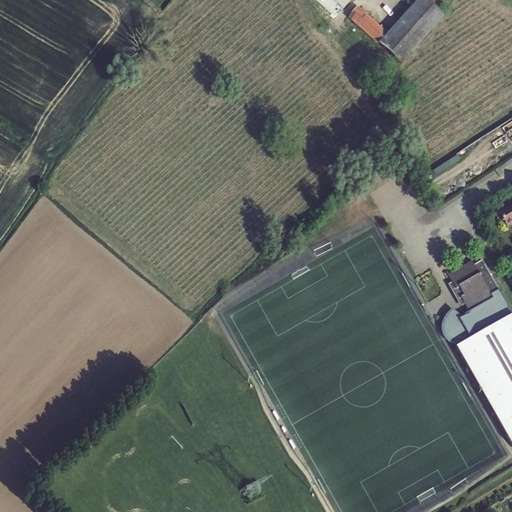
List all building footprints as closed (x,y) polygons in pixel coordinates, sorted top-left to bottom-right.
[(415,0),(389,29),(379,41),(402,61),(444,14),(437,7),(429,0),(415,0)] [(358,6),(350,15),(379,41),(389,29),(386,27),(384,29),(358,6)] [(323,32),(334,42),(340,40),(335,27),(323,32)] [(334,42),(323,32),(307,39),(312,52),(334,42)] [(511,186),(511,187),(511,188),(511,206),(498,214),(505,227),(511,223),(511,186)] [(511,314),(482,261),(474,266),(472,262),(448,276),(452,283),(456,290),(459,288),(464,296),(461,298),(465,305),(470,314),(461,319),(460,317),(452,311),(450,313),(445,321),(443,327),(443,333),(445,337),(448,341),(450,343),(456,345),(458,347),(456,348),(511,447),(511,314)] [(448,285),(461,308),(465,305),(461,298),(456,290),(452,283),(448,285)] [(456,290),(461,298),(464,296),(459,288),(456,290)]
